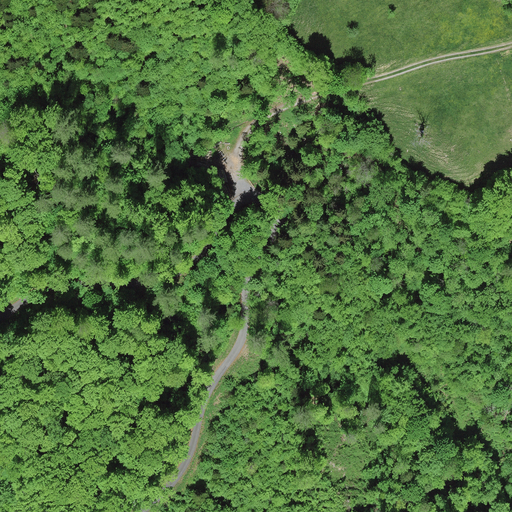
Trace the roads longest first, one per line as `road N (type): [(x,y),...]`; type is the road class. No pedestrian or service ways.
road 1 (unclassified): [(145,511),(190,458),(210,388),(240,349),(249,267),(276,227),(276,212),(247,199),(223,235),(169,279),(65,284),(0,314)]
road 2 (track): [(247,199),(238,162),(251,122),(296,99),(511,44)]
